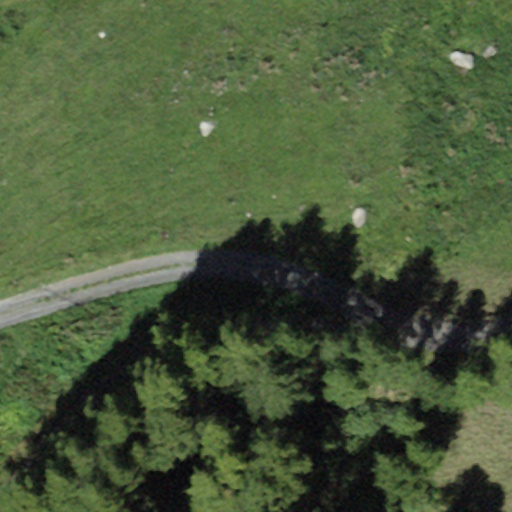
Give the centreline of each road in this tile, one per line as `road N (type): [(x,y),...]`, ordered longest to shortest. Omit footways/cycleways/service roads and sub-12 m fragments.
road 1 (track): [(30,511),(256,348),(421,336),(511,352)]
road 2 (track): [(0,322),(181,260),(240,260),(295,276),(421,336)]
